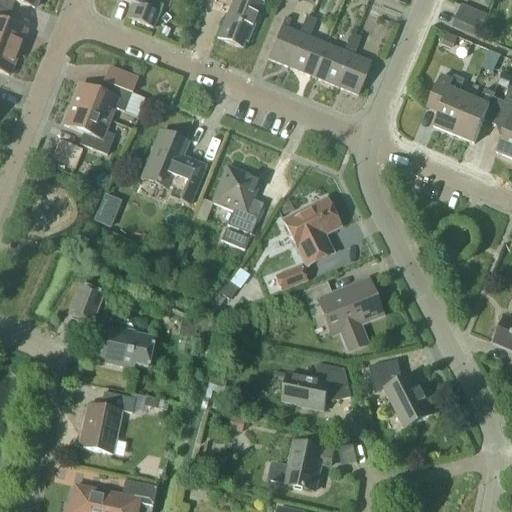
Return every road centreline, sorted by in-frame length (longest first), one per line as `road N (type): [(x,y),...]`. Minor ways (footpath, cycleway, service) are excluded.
road 1 (residential): [(490,511),(494,436),(368,196),(368,140)]
road 2 (residential): [(368,140),(69,19)]
road 3 (residential): [(20,511),(48,377),(35,349),(0,334)]
road 4 (residential): [(0,202),(69,19)]
road 5 (residential): [(511,201),(368,140)]
road 6 (residential): [(368,140),(426,0)]
